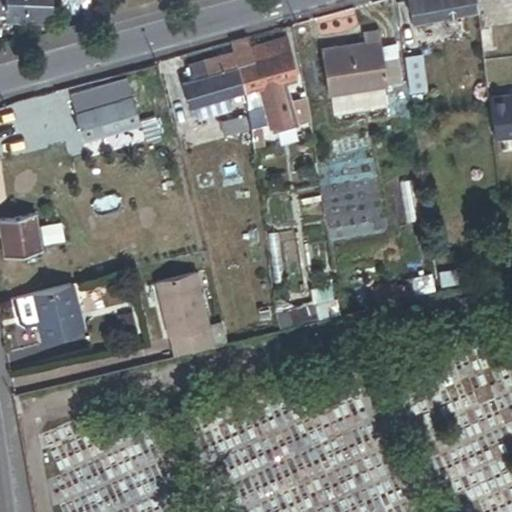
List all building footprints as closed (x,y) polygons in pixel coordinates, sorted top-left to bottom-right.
[(0,0),(0,15),(5,16),(4,21),(49,23),(50,0),(0,0)] [(413,26),(477,13),(474,0),(409,0),(408,0),(413,26)] [(511,0),(474,0),(477,13),(511,7),(511,0)] [(364,43),(321,50),(328,94),(387,85),(379,32),(363,34),(364,43)] [(233,54),(244,92),(260,87),(286,80),(296,78),(286,39),(233,54)] [(228,96),(244,92),(233,54),(188,66),(192,81),(182,83),(188,107),(194,106),(228,96)] [(404,59),(409,94),(425,91),(420,56),(404,59)] [(144,109),(166,102),(156,66),(134,72),(144,109)] [(260,87),(272,129),(273,134),(299,127),(286,80),(260,87)] [(90,88),(89,84),(68,90),(75,114),(106,105),(100,86),(90,88)] [(272,129),(260,87),(244,92),(247,115),(250,130),(268,126),(269,130),(272,129)] [(511,94),(490,97),(496,141),(511,138),(511,94)] [(194,106),(197,117),(231,108),(228,96),(194,106)] [(133,98),(106,105),(75,114),(83,140),(140,123),(133,98)] [(220,123),(223,136),(250,130),(247,115),(220,123)] [(81,225),(79,214),(68,217),(70,228),(81,225)] [(35,215),(0,220),(0,227),(5,258),(41,252),(35,215)] [(155,282),(167,338),(169,338),(210,328),(209,324),(197,272),(155,282)] [(94,336),(81,283),(19,297),(26,324),(32,327),(51,323),(56,346),(94,336)] [(336,299),(276,314),(279,329),(340,314),(336,299)] [(258,308),(260,320),(271,318),(269,306),(258,308)] [(227,344),(222,322),(209,324),(210,328),(214,347),(227,344)] [(169,338),(173,356),(214,347),(210,328),(169,338)]
